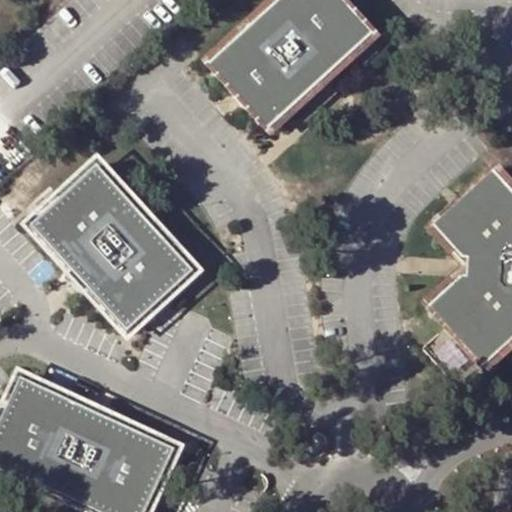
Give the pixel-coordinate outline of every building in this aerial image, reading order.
[(354,0),(275,0),(212,57),(273,124),(379,27),(354,0)] [(101,158),(35,219),(77,265),(91,280),(133,326),(199,265),(101,158)] [(511,204),(489,180),(430,236),(461,268),(468,270),(466,289),(458,288),(426,319),(484,379),(511,352),(511,204)] [(91,280),(77,265),(71,270),(89,282),(91,280)] [(468,270),(461,268),(458,288),(466,289),(468,270)] [(21,368),(0,411),(0,457),(115,511),(147,511),(180,443),(112,411),(89,400),(21,368)] [(92,393),(89,400),(112,411),(113,408),(92,393)]
